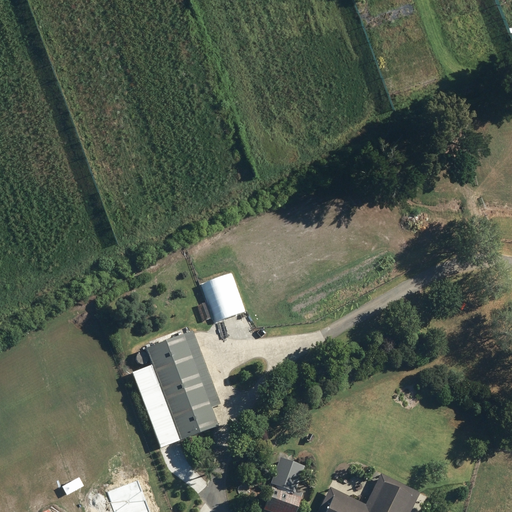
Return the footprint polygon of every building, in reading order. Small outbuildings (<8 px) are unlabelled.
[(441,76),(417,12),(367,31),(391,95),(441,76)] [(144,402),(163,396),(181,443),(222,427),(216,410),(223,407),(193,329),(146,347),(156,374),(137,382),(144,402)] [(284,334),(261,337),(262,346),(285,344),(284,334)] [(474,351),(457,335),(451,342),(468,358),(474,351)] [(274,484),(265,508),(273,511),(298,511),(306,494),(298,491),(309,467),(282,455),(270,482),(274,484)] [(319,511),(411,511),(421,491),(381,473),(367,503),(331,487),(319,511)]
